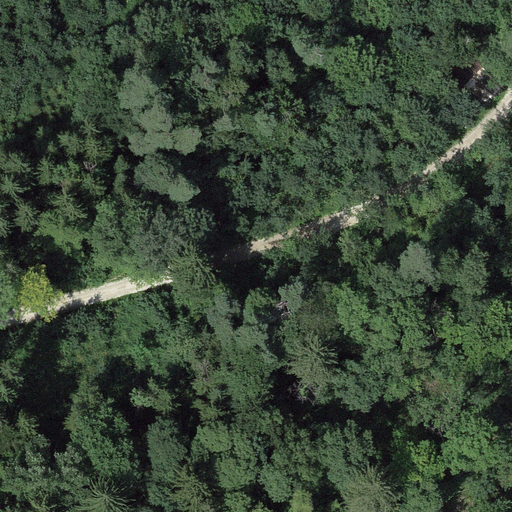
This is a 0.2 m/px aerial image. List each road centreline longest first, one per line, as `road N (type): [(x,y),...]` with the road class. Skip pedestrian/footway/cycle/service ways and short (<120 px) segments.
road 1 (track): [(0,319),(270,252),(409,193),(511,120)]
road 2 (track): [(511,35),(462,41),(276,34),(194,15),(168,0)]
